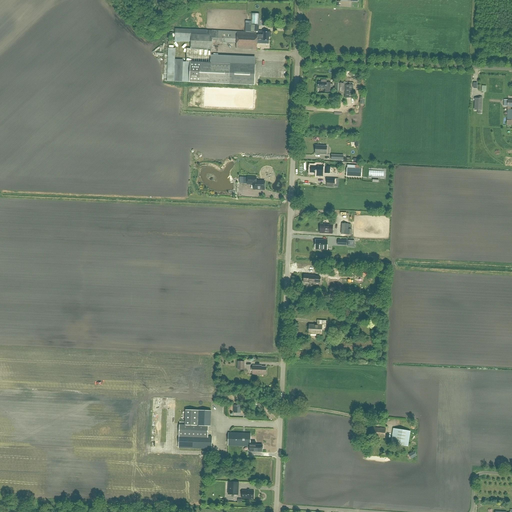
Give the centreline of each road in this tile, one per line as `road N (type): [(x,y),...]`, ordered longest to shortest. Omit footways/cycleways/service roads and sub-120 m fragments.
road 1 (unclassified): [(276,506),(297,59)]
road 2 (unclassified): [(511,69),(297,59)]
